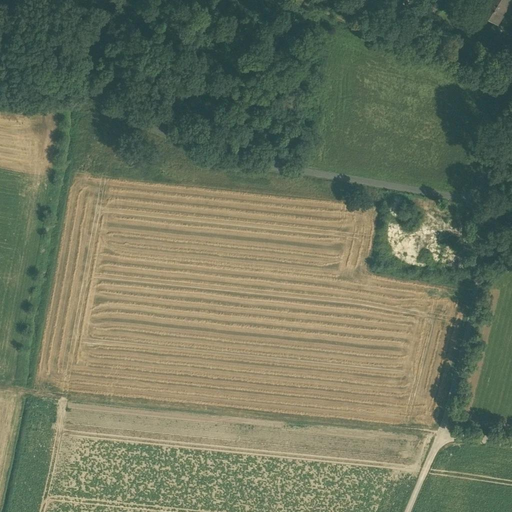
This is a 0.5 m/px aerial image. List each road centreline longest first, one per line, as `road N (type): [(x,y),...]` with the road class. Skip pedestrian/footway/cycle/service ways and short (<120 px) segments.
road 1 (residential): [(0,92),(85,93),(251,165),(476,199)]
road 2 (track): [(441,434),(0,387)]
road 3 (residential): [(476,199),(476,282),(441,434),(511,444)]
road 4 (residential): [(511,79),(476,199)]
